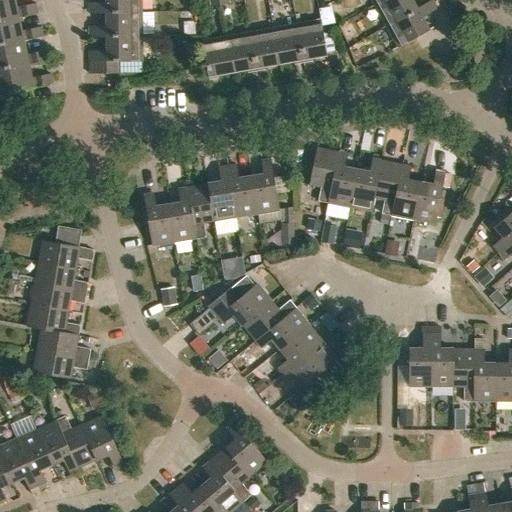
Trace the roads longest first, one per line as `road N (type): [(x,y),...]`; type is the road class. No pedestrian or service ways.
road 1 (unclassified): [(81,127),(200,125),(407,93),(476,114)]
road 2 (residential): [(201,389),(148,349),(131,321),(81,127)]
road 3 (residential): [(505,136),(433,303),(385,300)]
road 4 (residential): [(201,389),(236,396),(328,473),(387,473)]
road 5 (residential): [(48,511),(121,492),(153,469),(201,389)]
road 6 (residential): [(385,300),(387,473)]
road 7 (residential): [(81,127),(52,0)]
road 8 (residential): [(387,473),(511,461)]
